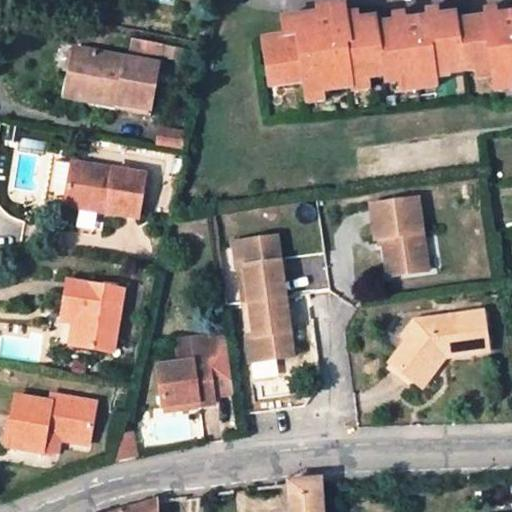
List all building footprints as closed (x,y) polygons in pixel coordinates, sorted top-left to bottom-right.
[(436,18),(423,20),(402,22),(390,23),(373,25),(373,18),(355,20),(342,22),(342,14),(341,4),(311,8),(312,16),(287,19),(289,36),(280,37),(260,39),(264,69),(271,68),(274,87),(299,84),(301,93),(319,91),(347,88),(348,84),(365,82),(364,79),(379,77),(380,82),(396,80),(397,83),(432,79),(447,78),(446,74),(459,72),(472,71),(490,68),(491,77),(492,83),(510,81),(511,80),(511,14),(496,16),(483,18),(454,21),(453,15),(436,18)] [(482,10),(483,18),(496,16),(495,8),(482,10)] [(422,12),(423,20),(436,18),(436,10),(422,12)] [(354,13),(342,14),(342,22),(355,20),(354,13)] [(389,16),(390,23),(402,22),(402,14),(389,16)] [(278,20),(280,37),(289,36),(287,19),(278,20)] [(118,97),(118,100),(150,107),(158,63),(75,46),(67,86),(118,97)] [(266,88),(274,87),(271,68),(264,69),(266,88)] [(490,68),(472,71),(474,79),(491,77),(490,68)] [(433,89),(432,79),(397,83),(398,93),(433,89)] [(510,81),(492,83),(493,92),(511,89),(510,81)] [(366,90),(365,82),(348,84),(347,88),(348,92),(366,90)] [(118,97),(67,86),(66,94),(117,104),(118,100),(118,97)] [(319,91),(301,93),(302,103),(320,101),(319,91)] [(81,206),(100,209),(101,204),(108,206),(108,210),(140,216),(147,174),(72,161),(67,198),(82,201),(81,206)] [(400,269),(401,276),(426,273),(415,201),(367,207),(372,241),(380,239),(384,271),(400,269)] [(259,341),(247,342),(251,366),(294,361),(276,237),(233,242),(237,269),(249,267),(259,341)] [(237,269),(247,342),(259,341),(249,267),(237,269)] [(400,269),(384,271),(385,279),(401,276),(400,269)] [(68,280),(63,313),(77,316),(77,322),(73,344),(113,351),(123,289),(68,280)] [(77,316),(63,313),(62,319),(77,322),(77,316)] [(487,354),(482,313),(417,320),(405,339),(409,342),(389,370),(414,388),(429,366),(429,361),(487,354)] [(160,366),(165,407),(199,403),(199,408),(216,406),(215,399),(234,396),(227,340),(217,341),(217,338),(177,342),(180,364),(160,366)] [(43,450),(44,442),(46,435),(61,438),(89,443),(97,401),(52,394),(51,401),(17,395),(7,444),(43,450)] [(46,435),(44,442),(60,445),(61,438),(46,435)] [(135,435),(122,436),(117,459),(137,453),(135,435)] [(321,511),(320,479),(288,481),(288,484),(290,511),(321,511)] [(159,501),(157,502),(158,511),(168,511),(167,500),(160,500),(159,501)] [(123,511),(158,511),(157,502),(123,511)]
